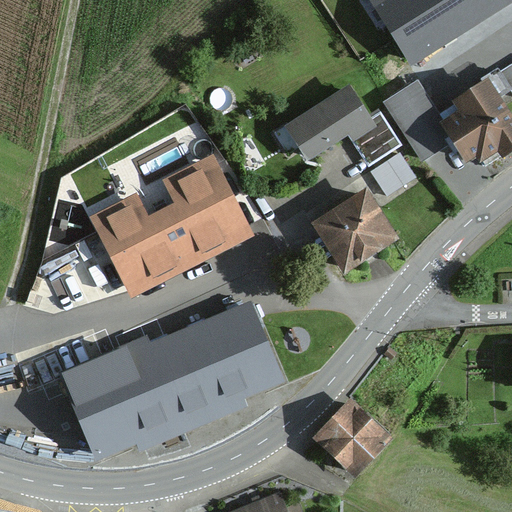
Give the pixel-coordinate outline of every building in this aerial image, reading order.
[(506,0),(370,0),(412,65),(509,4),(506,0)] [(473,116),(455,127),(477,165),(495,155),(501,165),(511,158),(511,102),(501,84),(467,104),(473,116)] [(358,87),(297,129),(322,165),(357,141),(375,168),(401,150),(358,87)] [(422,88),(396,106),(432,159),(458,141),(422,88)] [(250,239),(212,163),(167,186),(179,210),(146,227),(133,203),(95,222),(133,297),(250,239)] [(382,198),(330,231),(360,277),(412,244),(382,198)] [(276,386),(246,312),(69,384),(99,458),(276,386)] [(365,403),(329,439),(370,479),(405,443),(365,403)] [(298,511),(290,493),(244,511),(298,511)]
